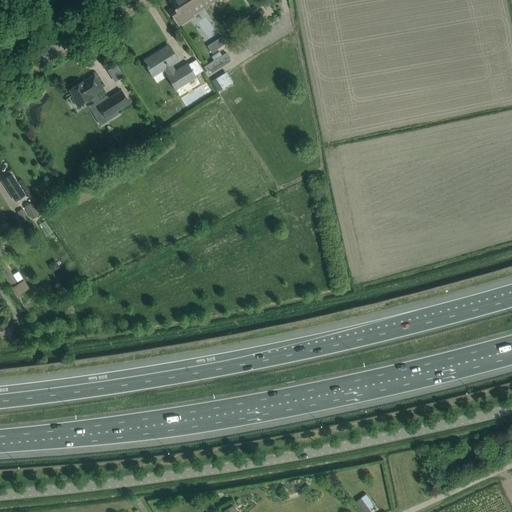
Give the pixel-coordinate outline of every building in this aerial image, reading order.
[(169,0),(173,6),(169,9),(179,25),(194,16),(193,14),(215,0),(169,0)] [(212,42),(207,46),(211,53),(216,50),(212,42)] [(168,46),(169,48),(156,56),(156,57),(153,59),(151,56),(143,61),(152,76),(165,68),(169,75),(166,76),(175,90),(196,77),(188,63),(174,71),(170,65),(177,60),(168,46)] [(208,74),(231,60),(226,52),(221,55),(219,52),(211,56),(213,60),(203,66),(208,74)] [(69,90),(74,97),(72,98),(77,106),(91,98),(90,95),(102,88),(94,75),(82,83),(81,82),(69,90)] [(215,80),(211,83),(218,94),(222,91),(215,80)] [(234,84),(222,93),(227,99),(239,90),(234,84)] [(121,90),(113,96),(97,105),(105,118),(129,103),(121,90)] [(170,96),(163,98),(165,104),(171,102),(170,96)] [(11,173),(0,180),(15,202),(25,194),(11,173)] [(31,203),(24,207),(31,219),(38,214),(31,203)] [(22,209),(16,214),(18,217),(21,215),(26,222),(30,220),(22,209)] [(0,271),(17,296),(28,288),(23,280),(17,284),(6,267),(0,271)]
